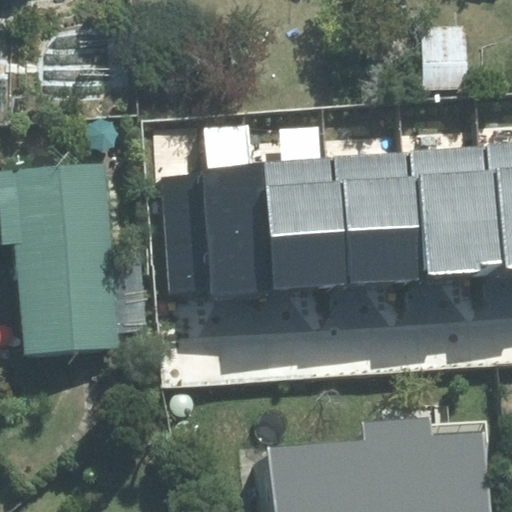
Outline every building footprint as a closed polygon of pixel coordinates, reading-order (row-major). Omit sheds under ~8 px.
[(400,16),(400,0),(291,0),(291,8),(400,16)] [(463,95),(465,31),(394,28),(391,92),(463,95)] [(322,202),(248,256),(313,346),(391,290),(408,314),(448,284),(431,260),(497,213),(431,122),(366,170),(345,141),(301,173),(322,202)] [(0,175),(0,264),(8,361),(109,354),(107,337),(135,335),(129,260),(101,262),(94,168),(0,175)] [(416,447),(415,428),(344,431),(345,449),(250,452),(251,511),(475,511),(473,445),(416,447)]
